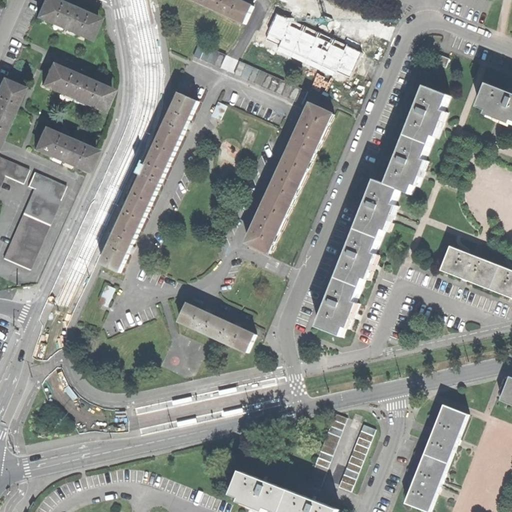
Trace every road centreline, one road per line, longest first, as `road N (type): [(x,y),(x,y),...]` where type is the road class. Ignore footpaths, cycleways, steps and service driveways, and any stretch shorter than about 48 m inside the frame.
road 1 (residential): [(236,252),(201,286),(149,296),(131,286),(140,254),(218,83),(293,117)]
road 2 (residential): [(37,317),(128,119),(133,72),(121,0)]
road 3 (residential): [(0,471),(303,409)]
road 4 (residential): [(304,280),(390,76)]
road 5 (unknown): [(0,278),(31,284),(74,197),(66,173),(11,153)]
road 6 (residential): [(390,76),(256,20),(260,0)]
road 7 (residential): [(293,117),(236,252)]
road 8 (residential): [(303,409),(285,331),(304,280)]
road 9 (residential): [(364,511),(406,386)]
